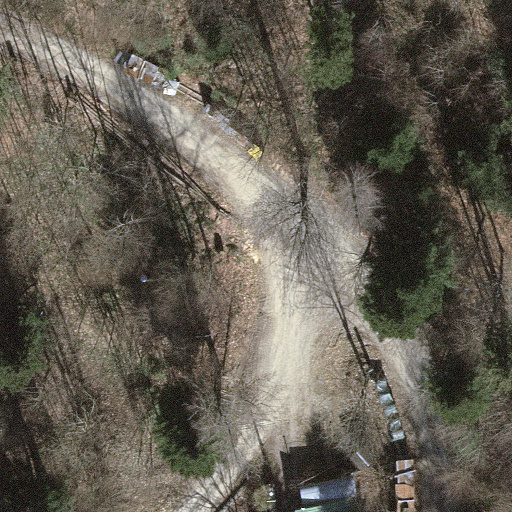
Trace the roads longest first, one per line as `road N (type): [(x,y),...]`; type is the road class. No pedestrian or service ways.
road 1 (track): [(433,511),(428,433),(393,335),(318,305),(277,399),(188,511)]
road 2 (track): [(0,29),(49,50),(238,185),(318,305)]
